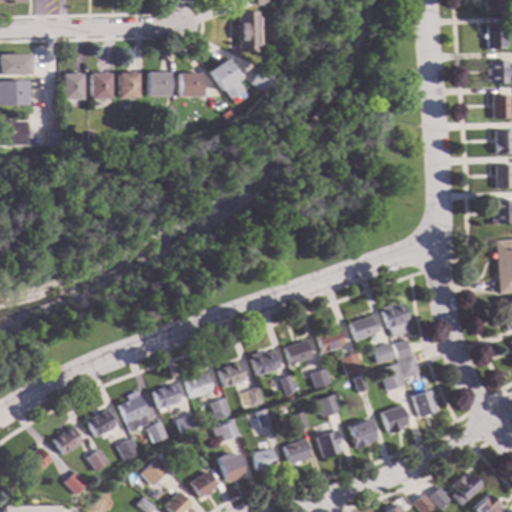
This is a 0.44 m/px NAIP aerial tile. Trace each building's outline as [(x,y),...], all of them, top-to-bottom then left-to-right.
[(498,0),(498,14),(481,14),(481,0),(498,0)] [(255,52),(236,53),(236,13),(254,13),(255,52)] [(500,50),(482,50),(483,27),(501,27),(500,50)] [(25,75),(0,75),(0,56),(25,56),(25,75)] [(235,79),(232,81),(238,91),(226,100),(219,90),(217,91),(204,73),(222,61),(235,79)] [(504,83),(483,83),(482,70),(485,69),(485,63),(503,62),(504,83)] [(269,76),(261,93),(247,85),(256,69),(269,76)] [(132,99),(114,99),(114,74),(132,74),(132,99)] [(164,74),(163,97),(141,96),(142,74),(164,74)] [(77,100),(58,100),(58,76),(76,75),(77,100)] [(105,99),(86,99),(86,75),(105,75),(105,99)] [(194,97),(174,98),(173,75),(194,75),(194,97)] [(22,105),(0,105),(0,82),(22,82),(22,105)] [(506,118),(488,119),(487,98),(505,97),(506,118)] [(171,111),(168,118),(162,115),(165,108),(171,111)] [(230,118),(224,125),(222,122),(228,116),(230,118)] [(20,144),(0,145),(0,123),(18,123),(20,144)] [(55,147),(44,147),(44,131),(55,131),(55,147)] [(508,155),(490,155),(490,132),(508,132),(508,155)] [(509,189),(491,190),(491,167),(508,167),(509,189)] [(509,224),(490,225),(490,223),(488,223),(487,209),(490,209),(490,202),(509,202),(509,224)] [(511,271),(509,272),(509,277),(511,277),(511,292),(503,294),(501,272),(494,273),(491,242),(511,240),(511,271)] [(506,305),(511,303),(511,327),(503,330),(496,304),(506,302),(506,305)] [(404,322),(403,322),(406,332),(388,338),(385,329),(383,330),(376,311),(398,303),(404,322)] [(369,329),(374,327),(376,333),(350,342),(344,324),(365,317),(369,329)] [(339,346),(318,354),(312,337),(333,329),(339,346)] [(306,360),(285,367),(279,348),(300,341),(306,360)] [(406,356),(393,360),(388,346),(401,341),(406,356)] [(389,357),(379,361),(374,348),(385,344),(389,357)] [(260,355),(267,353),(273,369),(252,377),(246,360),(248,359),(247,357),(259,352),(260,355)] [(357,371),(342,376),(336,360),(351,354),(357,371)] [(410,357),(416,374),(399,379),(393,362),(410,357)] [(240,380),(219,388),(213,371),(234,364),(240,380)] [(398,385),(382,391),(374,371),(391,365),(398,385)] [(311,390),(326,386),(321,370),(306,375),(311,390)] [(207,392),(186,399),(180,383),(201,375),(207,392)] [(291,392),(281,396),(275,380),(285,376),(291,392)] [(363,390),(354,393),(349,380),(358,377),(363,390)] [(175,403),(154,410),(148,392),(169,385),(175,403)] [(258,403),(247,408),(242,392),(253,388),(258,403)] [(433,412),(415,418),(408,398),(426,392),(433,412)] [(317,419),(335,413),(329,396),(312,402),(317,419)] [(142,414),(140,415),(144,425),(126,433),(114,406),(135,397),(142,414)] [(225,416),(211,421),(206,404),(220,399),(225,416)] [(404,426),(395,429),(396,431),(385,434),(384,432),(384,433),(377,414),(397,407),(404,426)] [(337,420),(328,424),(323,411),(332,408),(337,420)] [(265,425),(255,429),(250,414),(260,410),(265,425)] [(111,428),(92,439),(82,422),(102,411),(111,428)] [(303,428),(293,432),(288,418),(298,414),(303,428)] [(193,431),(176,437),(175,432),(171,433),(168,424),(172,423),(171,420),(188,415),(193,431)] [(372,440),(367,441),(368,444),(351,450),(344,427),(366,421),(372,440)] [(233,437),(219,442),(217,438),(210,440),(207,430),(228,422),(233,437)] [(163,438),(149,445),(142,429),(156,423),(163,438)] [(77,442),(59,455),(49,440),(67,428),(77,442)] [(338,451),(318,458),(311,438),(331,431),(338,451)] [(136,455),(132,457),(134,460),(127,464),(125,460),(121,462),(113,447),(127,439),(136,455)] [(305,458),(284,465),(278,447),(299,440),(305,458)] [(47,462),(32,477),(19,464),(34,449),(47,462)] [(270,468),(263,469),(263,472),(257,473),(257,471),(251,472),(247,454),(266,450),(270,468)] [(104,463),(92,472),(83,460),(95,451),(104,463)] [(240,475),(221,483),(211,460),(222,455),(223,458),(231,454),(240,475)] [(164,471),(147,487),(134,473),(151,458),(164,471)] [(211,488),(205,492),(207,494),(201,497),(200,495),(195,499),(184,483),(200,472),(211,488)] [(83,485),(72,495),(61,483),(72,473),(83,485)] [(478,487),(457,506),(448,496),(453,492),(449,487),(459,478),(460,479),(466,474),(478,487)] [(438,502),(431,507),(423,497),(429,492),(438,502)] [(186,506),(180,511),(164,511),(159,507),(174,493),(186,506)] [(495,506),(493,507),(498,511),(497,511),(469,511),(468,510),(484,495),(495,506)] [(428,507),(422,511),(420,511),(412,503),(419,496),(428,507)] [(150,508),(146,511),(137,511),(130,506),(138,497),(150,508)]
